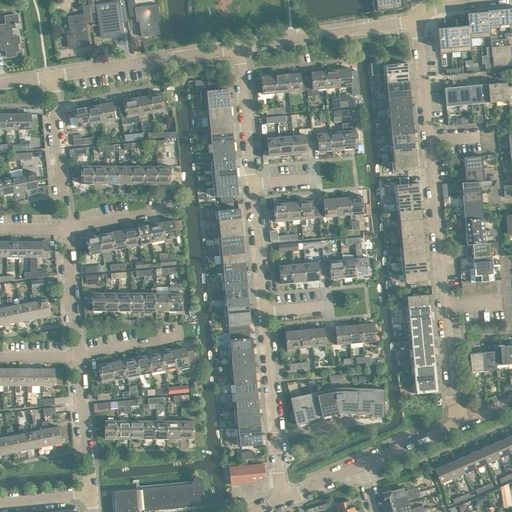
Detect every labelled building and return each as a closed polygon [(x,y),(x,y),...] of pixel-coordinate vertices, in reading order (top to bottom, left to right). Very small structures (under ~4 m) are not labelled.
[(111,9),(97,11),(101,34),(122,31),(120,18),(126,17),(124,0),(114,0),(114,1),(115,3),(111,4),(111,9)] [(135,8),(134,0),(127,0),(129,16),(135,15),(135,18),(138,18),(141,37),(160,34),(158,20),(161,20),(158,4),(135,8)] [(405,7),(404,0),(375,0),(378,11),(405,7)] [(88,4),(81,5),(83,15),(68,17),(70,33),(66,34),(68,48),(88,45),(85,23),(91,22),(88,4)] [(508,8),(498,9),(500,25),(510,24),(508,8)] [(498,9),(487,10),(487,11),(489,29),(490,29),(500,28),(500,25),(498,9)] [(487,11),(477,12),(479,38),(490,37),(490,36),(490,29),(489,29),(487,11)] [(477,12),(467,13),(468,25),(469,25),(470,39),(479,38),(477,12)] [(7,58),(15,56),(16,56),(15,52),(19,52),(17,44),(19,44),(18,36),(12,37),(11,29),(15,28),(14,25),(15,25),(15,24),(18,23),(17,15),(5,17),(6,24),(0,25),(0,41),(1,50),(5,50),(7,58)] [(468,25),(458,26),(461,52),(471,51),(470,39),(469,25),(468,25)] [(458,26),(448,27),(450,53),(461,52),(458,26)] [(448,27),(437,28),(440,54),(450,53),(448,27)] [(491,41),(492,56),(493,67),(511,65),(510,45),(507,45),(507,40),(491,41)] [(386,74),(408,72),(407,63),(385,65),(386,74)] [(337,69),(339,87),(351,86),(349,68),(337,69)] [(312,70),(312,72),(312,76),(306,76),(307,90),(326,88),(324,71),(320,71),(320,69),(312,70)] [(324,71),(326,88),(339,87),(337,69),(324,71)] [(408,72),(386,74),(387,83),(409,81),(408,72)] [(300,73),(291,74),(287,74),(289,92),(307,90),(306,76),(300,77),(300,73)] [(275,75),(276,93),(289,92),(287,74),(275,75)] [(276,93),(275,75),(262,77),(263,94),(276,93)] [(208,88),(216,87),(215,79),(207,79),(208,88)] [(196,81),(197,89),(200,89),(201,101),(208,100),(230,98),(229,89),(205,91),(204,80),(196,81)] [(409,81),(387,83),(388,92),(409,90),(409,81)] [(494,84),(496,102),(508,101),(509,101),(507,87),(508,87),(507,82),(494,84)] [(484,103),(496,102),(494,84),(482,85),(484,103)] [(470,86),(471,104),(484,103),(482,85),(470,86)] [(457,87),(459,106),(471,104),(470,86),(460,87),(457,87)] [(455,87),(444,88),(446,107),(459,106),(457,87),(455,87)] [(409,90),(388,92),(388,100),(410,99),(409,90)] [(149,95),(152,112),(165,110),(161,92),(149,95)] [(137,97),(140,114),(152,112),(149,95),(137,97)] [(119,105),(121,118),(140,114),(137,97),(124,99),(125,104),(119,105)] [(209,109),(230,107),(230,98),(208,100),(209,109)] [(388,100),(389,109),(411,107),(410,99),(388,100)] [(113,102),(104,103),(100,104),(103,121),(121,118),(119,105),(113,106),(113,102)] [(87,107),(91,124),(103,121),(100,104),(87,107)] [(91,124),(87,107),(75,109),(78,126),(91,124)] [(230,107),(209,109),(210,118),(231,116),(230,107)] [(390,118),(412,116),(411,107),(389,109),(390,118)] [(7,114),(7,130),(19,130),(19,114),(7,114)] [(19,114),(19,130),(31,130),(31,115),(19,114)] [(210,118),(207,118),(208,126),(211,126),(232,124),(231,116),(210,118)] [(412,116),(390,118),(391,127),(413,125),(412,116)] [(341,124),(342,131),(343,131),(344,149),(357,148),(354,123),(341,124)] [(232,124),(211,126),(212,135),(233,133),(232,124)] [(413,125),(391,127),(392,136),(413,133),(413,125)] [(125,134),(126,140),(143,137),(142,131),(125,134)] [(342,131),(340,132),(330,133),(332,150),(344,149),(343,131),(342,131)] [(212,142),(212,144),(234,142),(233,133),(212,135),(206,136),(207,143),(212,142)] [(311,134),(313,148),(318,148),(318,151),(332,150),(330,133),(311,134)] [(413,133),(392,136),(392,144),(414,142),(413,133)] [(307,149),(312,148),(313,148),(311,134),(293,136),(294,154),(307,153),(307,149)] [(280,137),(282,155),(294,154),(293,136),(280,137)] [(282,155),(280,137),(267,139),(269,156),(282,155)] [(235,151),(234,142),(212,144),(213,153),(235,151)] [(414,142),(392,144),(393,152),(393,153),(415,151),(414,142)] [(214,162),(235,160),(235,151),(213,153),(214,162)] [(394,161),(394,162),(416,160),(415,151),(393,153),(393,152),(387,153),(388,161),(394,161)] [(482,155),(463,157),(464,170),(483,168),(482,155)] [(507,173),(511,172),(511,159),(510,160),(511,169),(509,170),(509,168),(507,167),(503,167),(503,173),(507,173)] [(235,160),(214,162),(215,170),(236,168),(235,160)] [(416,160),(394,162),(395,170),(417,168),(416,160)] [(95,184),(94,166),(82,166),(81,183),(95,184)] [(94,166),(95,184),(107,184),(107,166),(94,166)] [(107,166),(107,184),(120,184),(120,166),(107,166)] [(120,184),(132,184),(132,166),(120,166),(120,184)] [(132,166),(132,184),(145,184),(145,166),(132,166)] [(158,166),(145,166),(145,184),(158,184),(158,166)] [(158,166),(158,184),(171,184),(171,166),(158,166)] [(236,168),(215,170),(216,179),(237,177),(236,168)] [(484,181),(483,169),(483,168),(464,170),(465,182),(466,183),(480,181),(484,181)] [(35,173),(23,176),(26,191),(38,189),(35,173)] [(11,178),(15,193),(26,191),(23,176),(11,178)] [(237,177),(216,179),(217,188),(238,186),(237,177)] [(0,182),(3,196),(14,193),(15,193),(11,178),(0,180),(0,182)] [(462,195),(481,194),(480,181),(466,183),(465,182),(461,183),(462,195)] [(419,192),(418,183),(408,184),(400,185),(394,185),(395,195),(397,194),(419,192)] [(389,185),(381,186),(381,195),(390,194),(389,185)] [(217,188),(214,188),(215,197),(220,197),(220,203),(233,201),(233,195),(239,195),(238,186),(217,188)] [(397,194),(398,203),(420,201),(419,192),(397,194)] [(481,194),(462,195),(464,208),(482,206),(481,194)] [(355,218),(355,214),(363,213),(361,196),(349,197),(351,214),(350,214),(350,218),(355,218)] [(338,215),(350,214),(351,214),(349,197),(336,198),(338,215)] [(323,204),(318,204),(319,217),(338,215),(336,198),(323,200),(323,204)] [(307,225),(307,218),(319,217),(318,204),(311,205),(311,201),(299,202),(301,219),(300,219),(301,225),(302,226),(306,226),(307,225)] [(420,201),(398,203),(399,212),(421,210),(420,201)] [(288,220),(300,219),(301,219),(299,202),(286,203),(288,220)] [(288,220),(286,203),(274,204),(276,221),(288,220)] [(482,206),(464,208),(465,220),(484,218),(482,206)] [(219,220),(241,218),(240,209),(218,211),(219,220)] [(421,210),(399,212),(400,221),(421,219),(421,210)] [(241,218),(219,220),(220,229),(242,227),(241,218)] [(484,218),(465,220),(466,232),(485,230),(484,218)] [(421,219),(400,221),(401,230),(422,228),(421,219)] [(160,222),(164,240),(176,237),(173,220),(160,222)] [(149,225),(152,242),(164,240),(160,222),(149,225)] [(139,244),(152,242),(149,225),(136,227),(139,244)] [(124,230),(127,247),(139,244),(136,227),(124,230)] [(242,227),(220,229),(221,237),(243,235),(242,227)] [(422,228),(401,230),(401,238),(423,236),(422,228)] [(112,232),(115,249),(127,247),(124,230),(112,232)] [(467,245),(472,245),(472,244),(486,243),(485,237),(492,236),(491,230),(485,230),(466,232),(467,245)] [(103,252),(115,249),(112,232),(99,234),(103,252)] [(103,252),(99,234),(87,237),(90,254),(103,252)] [(221,237),(222,246),(222,247),(243,244),(243,235),(221,237)] [(423,236),(401,238),(402,246),(424,245),(423,236)] [(7,241),(8,257),(19,258),(19,242),(7,241)] [(19,258),(30,258),(31,258),(31,242),(19,242),(19,258)] [(43,242),(31,242),(31,258),(30,258),(30,272),(31,272),(31,278),(42,277),(42,271),(36,271),(37,258),(43,258),(43,242)] [(490,243),(486,243),(472,244),(472,245),(473,257),(491,255),(490,243)] [(243,244),(222,247),(222,255),(244,253),(243,244)] [(403,255),(425,254),(424,245),(402,246),(403,255)] [(222,255),(223,264),(245,262),(244,253),(222,255)] [(342,260),(344,278),(356,277),(354,255),(342,254),(342,260)] [(354,255),(356,277),(369,275),(367,258),(366,258),(366,254),(354,255)] [(425,254),(403,255),(404,264),(425,262),(425,254)] [(499,267),(499,266),(499,264),(492,265),(491,255),(473,257),(474,268),(474,269),(492,268),(499,267)] [(323,262),(325,275),(330,275),(330,279),(344,278),(342,260),(323,262)] [(246,271),(245,262),(223,264),(224,273),(246,271)] [(319,276),(324,275),(325,275),(323,262),(305,264),(306,282),(319,280),(319,276)] [(425,262),(404,264),(405,273),(426,271),(425,262)] [(292,265),(294,283),(306,282),(305,264),(292,265)] [(294,283),(292,265),(279,266),(280,284),(294,283)] [(471,280),(471,282),(472,282),(478,281),(483,281),(489,280),(493,280),(492,268),(474,269),(474,268),(469,269),(471,280)] [(246,271),(224,273),(225,282),(247,280),(246,271)] [(405,273),(405,282),(427,280),(426,271),(405,273)] [(247,280),(225,282),(226,290),(248,288),(247,280)] [(169,287),(169,293),(157,293),(157,311),(169,311),(170,287),(169,287)] [(170,287),(169,311),(182,311),(182,293),(182,287),(170,287)] [(152,312),(153,311),(157,311),(157,293),(155,293),(155,288),(151,288),(151,293),(145,293),(144,311),(145,311),(145,312),(146,314),(151,314),(152,312)] [(226,290),(227,299),(248,297),(248,288),(226,290)] [(106,293),(93,293),(93,310),(106,310),(106,293)] [(106,310),(119,310),(119,293),(106,293),(106,310)] [(131,310),(132,293),(119,293),(119,310),(131,310)] [(140,312),(140,311),(144,311),(145,293),(132,293),(131,310),(132,310),(132,312),(134,314),(138,314),(140,312)] [(36,294),(34,294),(31,295),(33,302),(35,302),(38,317),(51,314),(48,299),(37,301),(36,294)] [(407,306),(429,304),(428,295),(406,297),(407,306)] [(27,319),(38,317),(35,302),(33,302),(25,304),(23,296),(19,297),(21,304),(24,304),(27,319)] [(248,297),(227,299),(227,308),(249,306),(248,297)] [(15,322),(27,319),(24,304),(21,304),(13,306),(12,299),(8,299),(9,307),(12,306),(15,322)] [(0,308),(3,324),(15,322),(12,306),(9,307),(1,308),(0,301),(0,308)] [(429,304),(407,306),(408,314),(430,312),(429,304)] [(249,306),(227,308),(228,316),(250,314),(249,306)] [(430,312),(408,314),(409,323),(431,321),(430,312)] [(251,324),(250,315),(250,314),(228,316),(229,326),(229,333),(245,331),(249,331),(249,324),(251,324)] [(431,321),(409,323),(410,332),(432,330),(431,321)] [(361,324),(362,342),(375,341),(373,323),(361,324)] [(348,325),(350,343),(362,342),(361,324),(348,325)] [(330,331),(332,345),(350,343),(348,325),(335,327),(336,331),(330,331)] [(324,328),(315,329),(311,329),(313,347),(332,345),(330,331),(324,332),(324,328)] [(298,330),(300,348),(313,347),(311,329),(298,330)] [(300,348),(298,330),(285,332),(287,349),(300,348)] [(432,330),(410,332),(410,341),(432,339),(432,330)] [(231,340),(231,349),(253,347),(252,338),(245,339),(245,331),(229,333),(230,340),(231,340)] [(432,339),(410,341),(411,349),(433,347),(432,339)] [(506,346),(494,347),(494,351),(496,366),(508,364),(506,346)] [(253,347),(231,349),(232,358),(254,356),(253,347)] [(433,347),(411,349),(412,358),(434,356),(433,347)] [(173,351),(176,368),(189,365),(187,351),(186,348),(173,351)] [(187,351),(189,365),(196,364),(193,350),(187,351)] [(176,368),(173,351),(161,353),(164,370),(176,368)] [(483,352),(484,371),(496,370),(496,366),(494,351),(483,352)] [(471,372),(484,371),(483,352),(469,354),(471,372)] [(161,353),(148,355),(152,373),(164,370),(161,353)] [(136,358),(139,375),(152,373),(148,355),(136,358)] [(232,358),(232,359),(230,359),(230,367),(233,367),(255,365),(254,356),(232,358)] [(434,356),(412,358),(413,367),(435,365),(434,356)] [(139,375),(136,358),(124,360),(127,377),(139,375)] [(111,362),(115,380),(127,377),(124,360),(111,362)] [(102,382),(115,380),(111,362),(98,365),(102,382)] [(234,375),(256,373),(255,365),(233,367),(234,375)] [(435,365),(413,367),(414,376),(436,373),(435,365)] [(19,369),(7,369),(7,385),(4,385),(4,393),(9,393),(9,385),(16,385),(19,385),(19,369)] [(31,369),(19,369),(19,385),(16,385),(16,393),(20,393),(20,385),(28,385),(31,386),(31,369)] [(43,369),(31,369),(31,386),(28,385),(27,393),(32,393),(32,385),(40,385),(43,385),(43,369)] [(44,393),(45,385),(55,386),(55,369),(43,369),(43,385),(40,385),(40,393),(44,393)] [(256,373),(234,375),(235,384),(256,382),(256,373)] [(436,373),(414,376),(414,384),(436,382),(436,373)] [(256,382),(235,384),(236,393),(257,391),(256,382)] [(414,384),(415,394),(437,392),(436,382),(414,384)] [(337,388),(339,412),(341,412),(342,413),(349,413),(349,412),(354,412),(355,388),(343,387),(337,388)] [(319,391),(324,415),(329,413),(330,415),(337,413),(339,412),(337,388),(331,389),(319,391)] [(355,388),(354,412),(362,412),(362,414),(369,414),(370,388),(355,388)] [(371,414),(371,416),(384,417),(385,389),(370,388),(369,414),(371,414)] [(236,393),(236,402),(258,400),(257,391),(236,393)] [(319,391),(305,395),(311,419),(317,418),(316,416),(324,415),(319,391)] [(305,395),(290,398),(296,425),(308,422),(308,420),(311,419),(305,395)] [(258,400),(236,402),(237,411),(259,409),(258,400)] [(259,409),(237,411),(238,419),(260,417),(259,409)] [(238,419),(239,428),(261,426),(260,417),(238,419)] [(105,438),(117,438),(118,438),(118,420),(106,420),(105,438)] [(131,439),(131,420),(118,420),(118,438),(131,439)] [(131,420),(131,439),(143,439),(143,420),(131,420)] [(143,420),(143,439),(156,439),(156,421),(143,420)] [(48,421),(46,422),(43,422),(44,429),(47,429),(50,444),(62,442),(59,427),(49,429),(48,421)] [(156,421),(156,439),(168,439),(168,421),(156,421)] [(181,439),(181,421),(168,421),(168,439),(181,439)] [(194,421),(183,421),(181,421),(181,439),(194,439),(194,421)] [(38,447),(50,444),(47,429),(44,429),(37,431),(35,424),(31,425),(32,431),(35,431),(38,447)] [(27,449),(38,447),(35,431),(32,431),(25,433),(23,426),(19,427),(20,434),(23,434),(27,449)] [(261,426),(239,428),(240,437),(261,435),(261,426)] [(15,452),(27,449),(23,434),(20,434),(13,436),(11,428),(7,429),(9,436),(12,436),(15,452)] [(0,439),(3,454),(15,452),(12,436),(9,436),(1,438),(0,431),(0,439)] [(261,435),(240,437),(241,446),(262,444),(261,435)] [(504,439),(493,444),(499,458),(510,453),(504,439)] [(481,449),(487,464),(499,458),(493,444),(481,449)] [(481,449),(469,454),(475,469),(487,464),(481,449)] [(241,452),(241,456),(242,459),(253,458),(253,451),(241,452)] [(457,459),(464,474),(475,469),(469,454),(457,459)] [(457,459),(446,464),(452,479),(464,474),(457,459)] [(256,464),(249,465),(251,483),(258,480),(256,464)] [(264,464),(256,464),(258,480),(265,476),(264,464)] [(440,484),(441,483),(452,479),(446,464),(434,470),(440,484)] [(249,465),(242,466),(244,483),(251,483),(249,465)] [(235,466),(229,467),(231,485),(237,484),(235,466)] [(242,466),(235,466),(237,484),(244,483),(242,466)] [(140,490),(141,499),(141,508),(144,507),(145,511),(206,505),(204,482),(143,488),(143,490),(140,490)] [(483,486),(485,490),(494,486),(492,482),(483,486)] [(511,510),(510,510),(510,511),(511,511),(511,503),(511,504),(508,484),(500,487),(503,508),(511,507),(511,510)] [(406,496),(419,492),(418,488),(405,492),(404,488),(381,494),(384,502),(406,496)] [(114,491),(115,501),(141,499),(140,490),(137,491),(137,489),(114,491)] [(407,500),(420,496),(419,492),(406,496),(384,502),(386,510),(408,504),(407,500)] [(460,496),(461,501),(463,500),(471,497),(469,492),(460,496)] [(116,511),(139,509),(139,508),(141,508),(141,499),(115,501),(116,511)] [(348,501),(336,504),(337,511),(346,511),(354,510),(352,503),(349,504),(348,501)]
